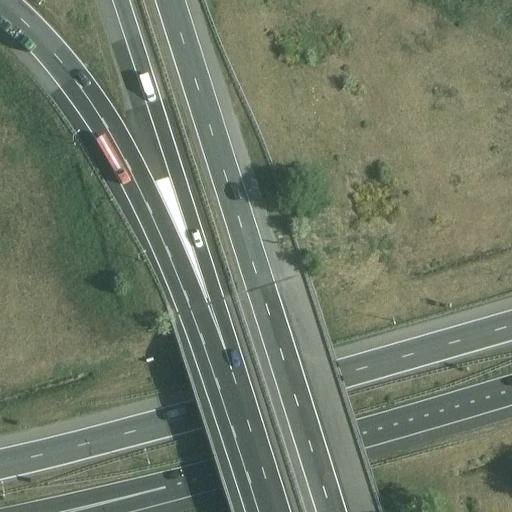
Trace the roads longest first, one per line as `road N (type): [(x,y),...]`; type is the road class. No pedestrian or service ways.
road 1 (motorway): [(330,511),(170,0)]
road 2 (motorway): [(511,326),(192,420),(0,465)]
road 3 (motorway): [(0,1),(56,58),(115,139),(219,358)]
road 4 (motorway): [(119,0),(217,302),(219,358)]
road 5 (motorway): [(226,470),(511,383)]
road 6 (motorway): [(32,511),(226,470)]
road 7 (motorway): [(219,358),(267,511)]
road 8 (motorway): [(113,511),(226,470)]
